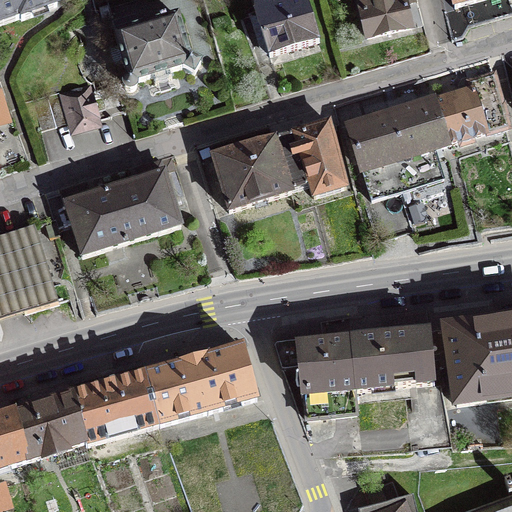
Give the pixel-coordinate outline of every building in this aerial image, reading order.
[(0,0),(0,25),(20,19),(21,21),(56,8),(53,0),(0,0)] [(305,0),(281,0),(283,4),(275,6),(273,0),(272,0),(254,6),(256,12),(248,14),(255,37),(262,35),(269,58),(319,43),(305,0)] [(357,0),(367,39),(411,29),(405,3),(413,1),(412,0),(357,0)] [(451,0),(454,10),(487,0),(451,0)] [(136,84),(183,70),(194,76),(201,64),(190,58),(178,18),(144,28),(142,21),(114,30),(128,80),(124,85),(127,92),(134,91),(136,84)] [(466,73),(471,91),(432,103),(445,148),(507,130),(490,65),(466,73)] [(88,89),(63,96),(70,124),(72,131),(98,125),(88,89)] [(41,132),(70,124),(63,96),(34,103),(41,132)] [(435,152),(445,148),(432,103),(420,107),(418,101),(404,105),(406,111),(384,118),(383,112),(363,118),(365,124),(349,129),(371,204),(364,206),(377,245),(414,233),(401,194),(444,181),(435,152)] [(275,140),(291,194),(310,188),(314,200),(346,190),(329,124),(275,140)] [(292,195),(291,194),(275,140),(212,159),(229,214),(292,195)] [(160,164),(138,171),(141,182),(88,198),(85,187),(62,194),(82,260),(181,230),(160,164)] [(0,322),(58,305),(34,227),(0,237),(0,322)] [(511,400),(511,320),(429,332),(432,362),(442,360),(443,368),(451,367),(456,408),(511,400)] [(275,347),(282,370),(299,369),(302,399),(305,399),(307,422),(356,417),(354,394),(356,393),(351,341),(319,344),(316,322),(275,329),(277,344),(275,347)] [(441,386),(434,387),(432,362),(429,332),(351,341),(356,393),(409,388),(412,413),(406,414),(411,453),(452,452),(441,386)] [(243,348),(145,375),(159,429),(257,402),(243,348)] [(145,375),(71,395),(85,446),(86,449),(87,448),(159,429),(145,375)] [(27,464),(85,446),(71,395),(14,412),(27,464)] [(0,472),(27,464),(14,412),(0,416),(0,472)] [(272,422),(169,453),(190,511),(300,511),(303,506),(272,422)] [(416,511),(413,497),(369,508),(370,511),(416,511)] [(511,511),(511,497),(471,511),(511,511)]
